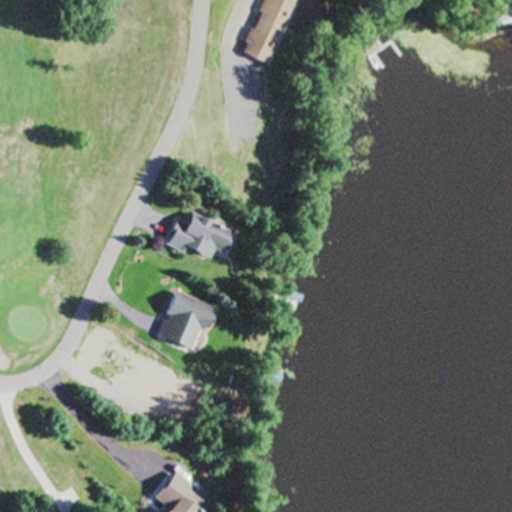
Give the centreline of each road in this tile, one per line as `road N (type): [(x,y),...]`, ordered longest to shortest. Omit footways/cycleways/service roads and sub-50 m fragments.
road 1 (residential): [(0,384),(49,368),(118,243),(182,110),(197,0)]
road 2 (residential): [(234,131),(230,47),(244,0)]
